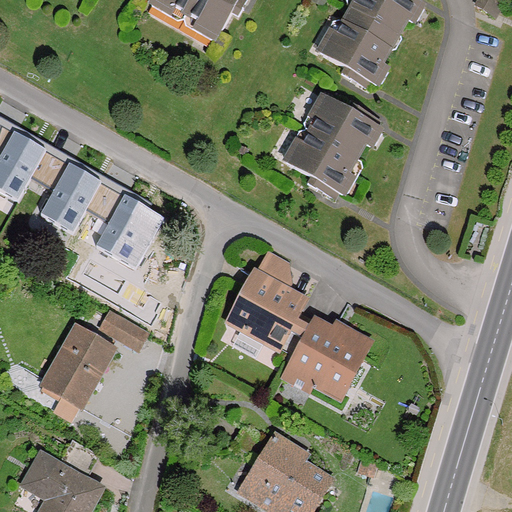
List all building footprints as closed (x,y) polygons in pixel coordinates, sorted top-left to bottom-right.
[(152,0),(152,1),(219,38),(232,14),(239,18),(248,0),(152,0)] [(425,4),(417,0),(347,0),(346,2),(353,6),(343,22),(337,19),(318,52),(378,87),(391,66),(384,63),(408,22),(413,25),(425,4)] [(506,5),(497,0),(480,0),(476,7),(496,20),(506,5)] [(382,129),(320,94),(282,162),(345,197),(357,176),(350,172),(366,144),(372,148),(382,129)] [(15,131),(0,157),(0,189),(19,200),(47,149),(15,131)] [(70,163),(42,213),(74,231),(102,181),(70,163)] [(126,193),(97,244),(137,266),(166,216),(126,193)] [(310,305),(255,274),(226,327),(281,357),(291,338),(301,344),(281,381),(311,398),(315,391),(342,406),(376,347),(338,325),(334,332),(315,322),(311,331),(299,324),(310,305)] [(110,312),(100,329),(138,351),(148,334),(110,312)] [(117,349),(75,325),(39,387),(60,400),(53,412),(73,424),(117,349)] [(309,457),(274,435),(269,443),(243,427),(238,435),(232,445),(258,461),(239,491),(271,511),(314,511),(334,482),(305,464),(309,457)] [(40,451),(21,486),(46,500),(39,511),(92,511),(106,487),(40,451)]
